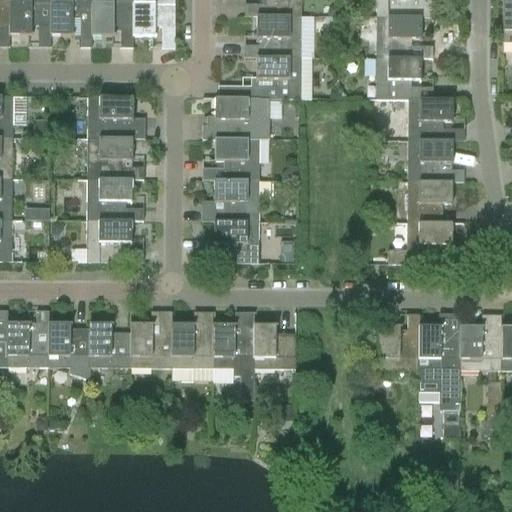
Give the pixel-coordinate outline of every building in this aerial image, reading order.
[(7,0),(7,34),(7,38),(8,38),(26,38),(27,38),(31,39),(31,37),(30,37),(30,29),(37,29),(39,29),(49,29),(48,0),(7,0)] [(48,0),(49,29),(49,39),(72,39),(77,39),(77,44),(77,51),(89,51),(90,51),(90,39),(89,0),(48,0)] [(89,0),(90,39),(110,39),(111,39),(114,39),(114,38),(112,38),(112,34),(112,30),(119,30),(119,34),(119,50),(118,50),(118,51),(131,51),(132,51),(131,51),(131,39),(131,0),(89,0)] [(131,0),(131,39),(150,39),(151,39),(155,39),(155,38),(153,38),(153,30),(161,30),(160,51),(160,52),(172,52),(173,52),(173,0),(131,0)] [(254,0),(255,2),(264,2),(264,19),(299,19),(299,0),(254,0)] [(432,21),(432,8),(419,8),(419,0),(374,0),(374,20),(419,20),(419,21),(432,21)] [(511,1),(501,1),(501,46),(511,46),(511,1)] [(326,14),(326,19),(337,19),(337,9),(332,9),(326,14)] [(255,43),(255,44),(259,48),(264,48),(264,60),(299,61),(299,19),(264,19),(255,19),(255,43)] [(374,20),(374,61),(410,61),(419,61),(431,61),(433,61),(433,49),(433,48),(419,48),(410,48),(410,44),(419,44),(419,21),(419,20),(374,20)] [(324,21),(324,34),(337,34),(337,21),(324,21)] [(241,89),(241,91),(241,101),(258,101),(258,102),(268,102),(295,103),(299,103),(299,61),(264,60),(255,60),(255,61),(254,81),(254,90),(249,89),(242,89),(241,89)] [(419,61),(410,61),(374,61),(374,103),(406,103),(406,102),(431,103),(431,90),(409,90),(409,85),(419,85),(419,61)] [(14,98),(13,126),(25,127),(26,98),(14,98)] [(0,140),(11,141),(11,128),(11,100),(11,99),(0,99),(0,140)] [(86,100),(86,141),(130,142),(142,142),(142,143),(143,143),(143,129),(131,129),(131,122),(131,101),(131,100),(86,100)] [(201,129),(201,144),(213,144),(213,142),(258,143),(268,143),(268,122),(268,104),(268,102),(258,102),(258,101),(241,101),(216,101),(213,101),(213,120),(205,120),(205,121),(205,129),(201,129)] [(451,127),(451,103),(431,103),(406,102),(406,103),(406,144),(441,144),(441,127),(451,127)] [(33,126),(33,141),(49,141),(49,128),(49,126),(33,126)] [(49,128),(49,141),(73,142),(73,128),(49,128)] [(0,181),(11,182),(11,141),(0,140),(0,181)] [(86,141),(85,182),(120,183),(120,173),(121,173),(121,171),(121,164),(129,164),(129,166),(130,166),(130,142),(86,141)] [(213,164),(213,166),(214,166),(214,164),(222,164),(222,171),(222,173),(222,183),(257,184),(258,143),(213,142),(213,144),(213,163),(213,164)] [(406,144),(405,185),(441,185),(441,173),(450,173),(450,168),(451,144),(441,144),(406,144)] [(0,222),(10,223),(11,182),(0,181),(0,222)] [(85,182),(85,223),(130,224),(141,224),(141,225),(142,225),(142,212),(141,212),(124,212),(120,212),(121,205),(124,205),(129,205),(129,207),(130,207),(130,204),(130,183),(121,183),(120,183),(85,182)] [(200,212),(200,226),(202,226),(202,225),(212,225),(257,225),(257,184),(222,183),(213,183),(213,184),(212,204),(212,207),(212,213),(202,213),(202,212),(200,212)] [(450,209),(450,186),(405,185),(405,226),(450,227),(450,226),(440,226),(440,209),(450,209)] [(34,214),(33,224),(45,224),(46,214),(34,214)] [(0,264),(10,265),(10,223),(0,222),(0,264)] [(85,253),(85,265),(141,266),(142,253),(141,253),(120,253),(120,246),(128,246),(128,248),(130,248),(130,224),(85,223),(85,253)] [(212,246),(212,248),(213,248),(213,247),(221,247),(221,254),(221,266),(221,267),(257,267),(257,225),(212,225),(212,245),(212,246)] [(450,250),(450,227),(405,226),(405,253),(387,253),(387,268),(440,268),(440,250),(450,250)] [(367,228),(367,241),(373,241),(379,235),(379,228),(367,228)] [(291,255),(279,261),(279,266),(291,266),(291,255)] [(5,326),(5,335),(7,335),(6,372),(47,372),(48,326),(48,314),(35,314),(35,326),(29,326),(5,326)] [(128,327),(128,336),(130,336),(130,373),(170,373),(170,327),(170,315),(158,315),(157,327),(128,327)] [(417,374),(417,329),(417,318),(406,318),(406,338),(400,338),(400,329),(376,328),(376,348),(375,374),(417,374)] [(482,329),(459,329),(459,374),(490,374),(490,385),(486,385),(485,422),(482,425),(481,441),(499,442),(500,383),(494,383),(494,374),(500,374),(499,330),(500,318),(488,318),(488,338),(482,338),(482,329)] [(48,326),(47,372),(70,372),(70,379),(88,384),(89,372),(89,336),(87,336),(70,336),(70,326),(48,326)] [(87,326),(87,336),(89,336),(89,372),(130,373),(130,336),(128,336),(111,336),(111,327),(87,326)] [(170,373),(170,384),(191,384),(191,373),(212,373),(212,337),(210,337),(199,337),(199,333),(193,327),(170,327),(170,373)] [(211,327),(210,337),(212,337),(212,373),(231,373),(231,380),(238,380),(238,404),(252,404),(252,378),(252,374),(253,374),(253,337),(252,337),(241,337),(242,333),(236,327),(235,327),(211,327)] [(252,328),(252,337),(253,337),(253,374),(294,374),(294,358),(295,338),(276,337),(276,328),(252,328)] [(417,384),(417,406),(438,406),(438,414),(458,414),(459,374),(459,335),(447,335),(441,329),(417,329),(417,374),(417,384)] [(511,374),(511,329),(499,330),(500,374),(511,374)] [(128,397),(128,386),(120,385),(120,397),(128,397)] [(283,420),(290,420),(290,409),(282,409),(283,420)] [(171,420),(180,420),(180,411),(173,410),(171,420)] [(251,422),(251,414),(242,414),(242,422),(251,422)] [(47,420),(47,431),(58,431),(58,420),(47,420)] [(35,423),(35,429),(38,433),(45,433),(45,423),(35,423)] [(458,428),(442,428),(442,440),(458,440),(458,428)]
